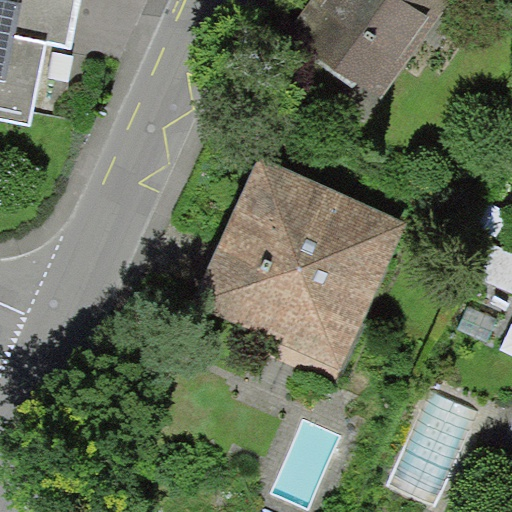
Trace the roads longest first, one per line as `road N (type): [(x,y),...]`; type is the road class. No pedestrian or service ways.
road 1 (residential): [(64,321),(211,0)]
road 2 (residential): [(0,464),(64,321)]
